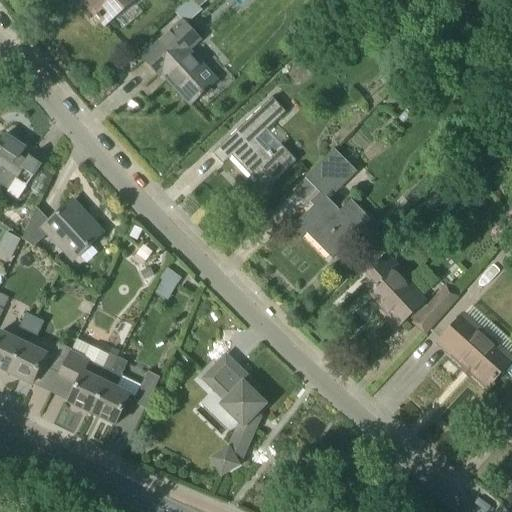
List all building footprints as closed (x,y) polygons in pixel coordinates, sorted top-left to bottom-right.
[(119,13),(135,0),(81,0),(104,26),(119,13)] [(182,23),(157,45),(142,59),(158,76),(161,74),(190,105),(205,91),(215,82),(187,51),(198,41),(182,23)] [(278,177),(295,162),(280,146),(269,156),(255,141),(285,114),(271,99),(226,140),(212,154),(222,165),(231,157),(263,191),(278,177)] [(0,182),(10,189),(7,194),(17,201),(25,187),(29,182),(40,165),(22,153),(25,149),(4,135),(0,141),(0,182)] [(334,150),(304,179),(319,194),(309,203),(313,207),(310,210),(295,224),(331,259),(345,245),(370,221),(350,201),(339,212),(325,198),(332,191),(335,194),(356,173),(334,150)] [(35,208),(22,240),(33,248),(47,235),(61,249),(72,262),(78,256),(86,249),(100,235),(84,218),(86,217),(72,202),(49,223),(35,208)] [(395,272),(398,270),(385,256),(381,260),(367,273),(378,286),(369,295),(398,326),(413,312),(423,303),(395,272)] [(165,269),(154,292),(166,298),(177,274),(165,269)] [(445,287),(427,308),(439,318),(457,297),(445,287)] [(0,293),(0,316),(9,298),(0,293)] [(19,328),(28,333),(35,318),(26,313),(19,328)] [(500,372),(511,361),(463,316),(451,329),(437,344),(449,355),(450,354),(487,387),(500,372)] [(35,318),(28,333),(36,337),(43,322),(35,318)] [(0,370),(8,374),(22,344),(0,332),(0,370)] [(91,415),(118,359),(109,354),(108,356),(76,340),(72,351),(71,353),(59,376),(77,385),(68,403),(91,415)] [(71,353),(72,351),(57,343),(54,349),(46,367),(59,374),(58,376),(59,376),(71,353)] [(8,374),(31,385),(39,368),(46,355),(22,344),(8,374)] [(225,356),(202,380),(224,401),(220,406),(239,424),(228,449),(211,459),(220,476),(238,466),(236,463),(240,460),(258,420),(254,416),(265,405),(254,394),(259,389),(225,356)] [(91,415),(114,426),(129,395),(116,389),(122,377),(120,377),(127,363),(118,359),(91,415)] [(144,409),(154,390),(159,379),(159,378),(147,372),(132,403),(144,409)]
